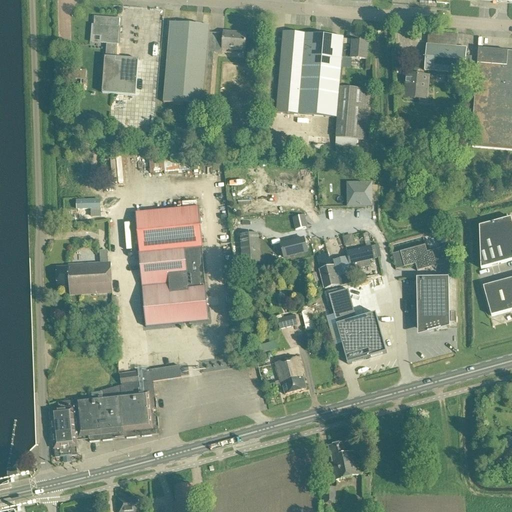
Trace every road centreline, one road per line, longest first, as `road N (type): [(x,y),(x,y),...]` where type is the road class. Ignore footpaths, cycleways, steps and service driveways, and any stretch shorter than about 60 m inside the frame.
road 1 (unclassified): [(32,0),(48,487)]
road 2 (primary): [(48,487),(511,362)]
road 3 (unclassified): [(511,27),(188,0)]
